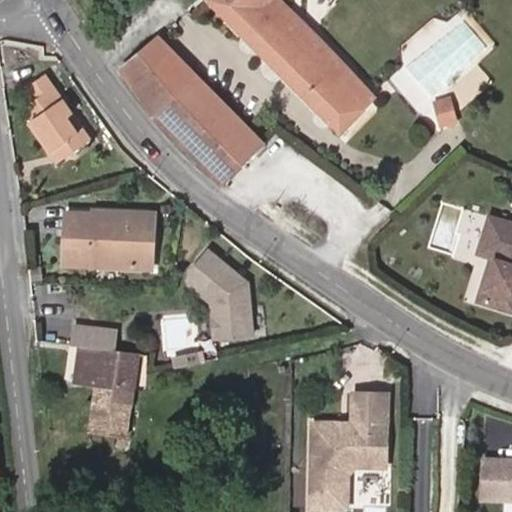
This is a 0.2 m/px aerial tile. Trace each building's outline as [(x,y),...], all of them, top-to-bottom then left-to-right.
[(212,0),(340,130),(376,93),(284,0),(212,0)] [(265,140),(161,33),(120,66),(160,119),(223,182),(265,140)] [(35,118),(30,122),(53,151),(65,144),(70,151),(87,138),(42,77),(23,91),(31,103),(27,107),(35,118)] [(70,151),(65,144),(53,151),(30,122),(25,125),(54,163),(70,151)] [(151,268),(152,231),(145,232),(146,213),(91,211),(90,215),(66,215),(65,251),(84,251),(83,266),(151,268)] [(487,255),(475,298),(510,309),(511,300),(511,224),(486,216),(474,250),(487,255)] [(204,248),(184,270),(184,291),(205,305),(207,344),(252,339),(247,280),(204,248)] [(84,251),(65,251),(64,265),(83,266),(84,251)] [(74,383),(95,386),(100,350),(72,347),(72,379),(74,383)] [(95,386),(132,391),(137,356),(100,350),(95,386)] [(195,362),(163,369),(165,379),(197,372),(195,362)] [(126,435),(132,391),(95,386),(89,430),(126,435)] [(311,420),(309,501),(344,504),(346,472),(356,463),(383,463),(385,391),(351,391),(350,420),(346,424),(335,424),(331,420),(311,420)] [(511,462),(477,463),(478,501),(511,500),(511,462)]
